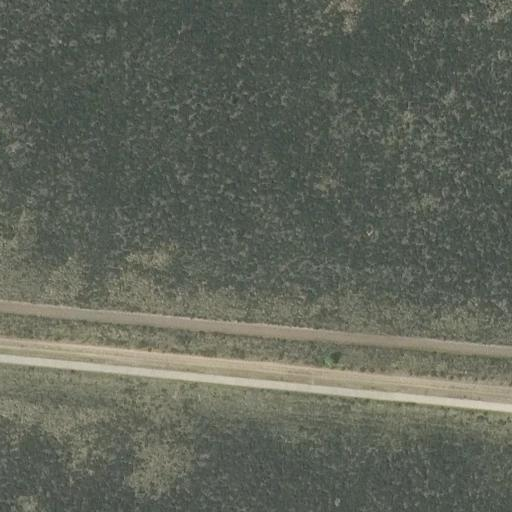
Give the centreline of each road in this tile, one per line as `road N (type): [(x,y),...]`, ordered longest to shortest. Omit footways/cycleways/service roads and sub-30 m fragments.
road 1 (track): [(0,345),(511,395)]
road 2 (unknown): [(0,308),(511,356)]
